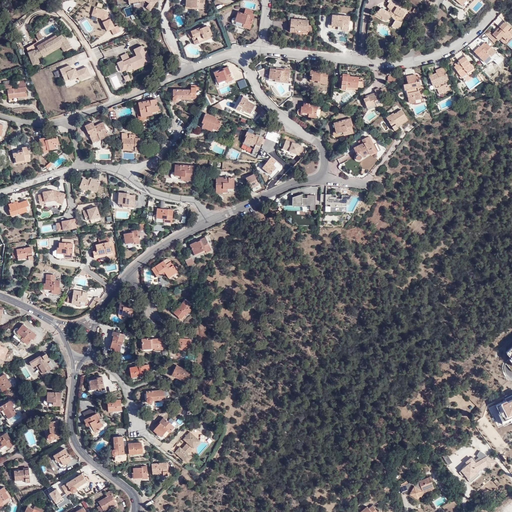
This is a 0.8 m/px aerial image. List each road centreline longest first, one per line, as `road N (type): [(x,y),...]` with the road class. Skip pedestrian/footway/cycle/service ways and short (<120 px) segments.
road 1 (residential): [(500,1),(478,32),(417,61),(264,50)]
road 2 (unknown): [(119,100),(67,17),(33,18),(27,45)]
road 3 (residential): [(326,179),(324,149),(268,102),(248,50)]
road 4 (tertiary): [(74,382),(78,446),(132,492),(137,511)]
road 5 (residential): [(187,71),(70,121)]
road 6 (residential): [(207,221),(326,179)]
